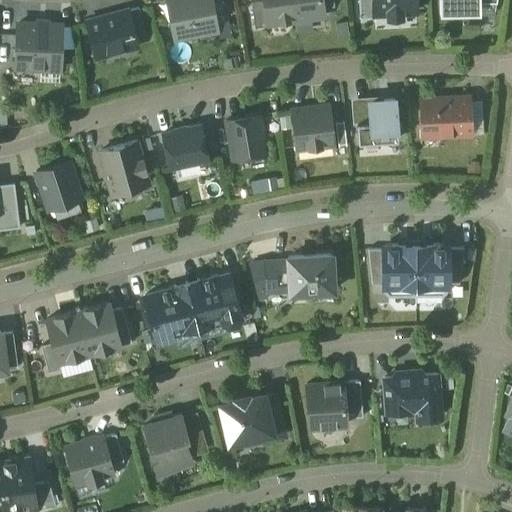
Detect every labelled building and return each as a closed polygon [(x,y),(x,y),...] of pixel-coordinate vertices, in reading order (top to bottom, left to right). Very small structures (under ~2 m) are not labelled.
[(170,25),(173,38),(187,36),(186,32),(216,26),(210,0),(170,0),(176,24),(170,25)] [(262,0),(263,1),(266,23),(294,19),(290,0),(262,0)] [(290,0),(294,19),(323,15),(322,7),(320,0),(290,0)] [(358,0),(359,18),(375,17),(374,13),(373,13),(372,0),(358,0)] [(387,12),(387,16),(401,16),(401,12),(415,11),(414,0),(372,0),(373,13),(374,13),(387,12)] [(438,0),(439,14),(480,13),(479,2),(479,0),(438,0)] [(251,3),(254,26),(267,25),(266,23),(263,1),(251,3)] [(127,10),(135,36),(146,33),(139,6),(127,10)] [(86,21),(96,55),(109,51),(109,52),(109,51),(112,53),(121,51),(122,48),(123,48),(123,47),(122,44),(136,40),(135,36),(127,10),(86,21)] [(40,66),(59,67),(61,24),(16,22),(14,65),(40,66)] [(58,80),(59,67),(40,66),(39,79),(58,80)] [(350,97),(352,122),(356,122),(369,121),(368,101),(382,100),(382,95),(350,97)] [(439,133),(441,136),(450,135),(452,133),(453,133),(470,132),(469,97),(419,99),(420,131),(435,130),(438,134),(439,133)] [(368,101),(369,121),(370,127),(396,125),(394,99),(382,100),(368,101)] [(290,109),(295,149),(333,144),(329,104),(290,109)] [(225,119),(232,159),(266,153),(259,114),(225,119)] [(397,139),(396,125),(370,127),(369,121),(356,122),(357,142),(397,139)] [(161,133),(169,166),(207,158),(200,124),(161,133)] [(99,150),(111,192),(148,182),(136,139),(99,150)] [(35,170),(48,208),(80,197),(68,159),(35,170)] [(14,181),(0,182),(0,205),(17,204),(14,181)] [(0,227),(19,226),(17,204),(0,205),(0,227)] [(383,247),(383,282),(415,282),(414,242),(406,242),(406,243),(386,243),(383,247)] [(423,242),(414,242),(415,282),(415,294),(442,294),(447,289),(447,282),(446,247),(443,243),(423,243),(423,242)] [(367,247),(371,282),(383,282),(383,247),(367,247)] [(446,247),(447,282),(458,282),(463,247),(446,247)] [(333,289),(331,253),(287,255),(287,259),(289,284),(289,289),(289,291),(333,289)] [(265,286),(289,284),(287,259),(263,260),(263,262),(264,286),(265,286)] [(266,295),(265,291),(265,286),(264,286),(263,262),(252,265),(260,297),(266,295)] [(199,278),(185,281),(197,325),(210,322),(209,318),(221,315),(222,319),(222,320),(228,324),(236,321),(240,315),(228,272),(199,280),(199,278)] [(184,329),(197,325),(185,281),(172,284),(173,286),(143,294),(156,342),(174,338),(172,332),(171,328),(183,325),(184,329)] [(415,294),(415,282),(383,282),(383,290),(388,294),(415,294)] [(108,301),(77,309),(88,352),(119,344),(110,309),(108,301)] [(131,341),(122,306),(110,309),(119,344),(131,341)] [(52,341),(57,360),(58,360),(88,352),(77,309),(46,317),(52,341)] [(0,332),(0,333),(5,368),(16,366),(12,331),(0,332)] [(40,344),(47,371),(60,368),(58,360),(57,360),(52,341),(40,344)] [(415,407),(416,416),(439,414),(436,372),(418,373),(397,375),(383,376),(385,409),(415,407)] [(342,380),(345,416),(362,414),(359,379),(342,380)] [(305,383),(309,426),(345,423),(345,416),(342,380),(305,383)] [(263,395),(269,420),(281,417),(275,392),(263,395)] [(229,440),(260,433),(271,430),(269,420),(263,395),(263,393),(248,397),(247,395),(235,398),(235,400),(220,403),(229,440)] [(503,428),(511,432),(511,398),(505,413),(509,415),(503,428)] [(182,413),(192,448),(205,444),(195,409),(182,413)] [(150,446),(152,451),(183,439),(182,437),(187,436),(180,413),(143,424),(149,446),(150,446)] [(281,417),(269,420),(271,430),(260,433),(261,439),(284,433),(281,417)] [(103,436),(111,462),(123,459),(115,432),(103,436)] [(86,478),(87,482),(102,478),(101,474),(113,471),(111,462),(103,436),(64,447),(74,482),(86,478)] [(184,439),(183,439),(152,451),(149,452),(153,464),(154,464),(158,473),(167,469),(167,470),(176,467),(174,461),(190,455),(184,439)] [(28,457),(0,461),(0,467),(6,509),(34,505),(35,505),(32,482),(28,457)] [(34,505),(35,509),(55,503),(48,479),(32,482),(35,505),(34,505)]
